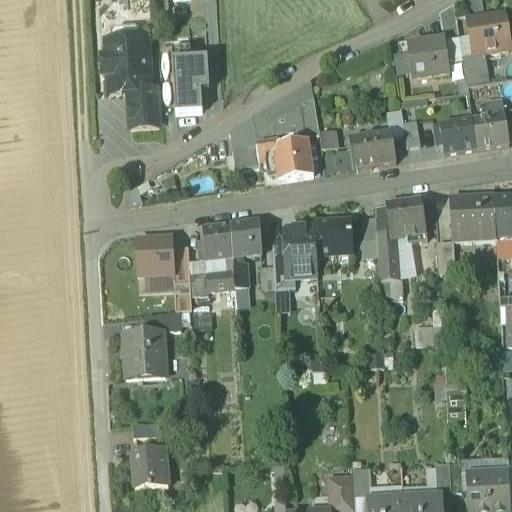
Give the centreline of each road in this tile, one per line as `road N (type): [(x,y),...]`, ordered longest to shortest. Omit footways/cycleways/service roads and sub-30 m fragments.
road 1 (residential): [(86,227),(85,200),(102,175),(153,164),(434,0)]
road 2 (residential): [(511,165),(86,227)]
road 3 (residential): [(99,511),(86,227)]
road 4 (track): [(85,200),(73,0)]
